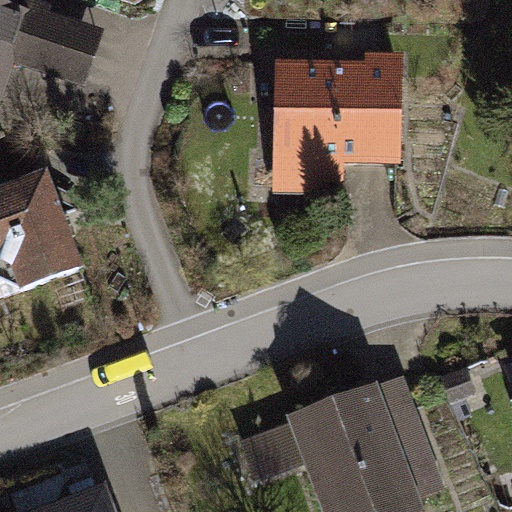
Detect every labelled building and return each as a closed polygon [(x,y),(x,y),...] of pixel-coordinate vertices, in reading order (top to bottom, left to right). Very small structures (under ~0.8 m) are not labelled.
[(0,0),(0,106),(7,109),(19,75),(88,98),(106,44),(51,26),(55,14),(12,0),(0,0)] [(400,67),(274,65),(271,195),(337,196),(337,165),(398,166),(400,67)] [(51,170),(0,187),(0,298),(86,269),(51,170)] [(451,511),(407,393),(245,453),(267,511),(274,511),(311,498),(316,511),(451,511)] [(113,511),(105,488),(37,511),(113,511)]
